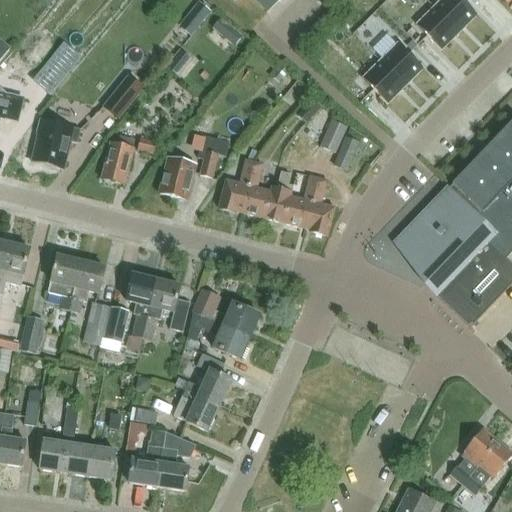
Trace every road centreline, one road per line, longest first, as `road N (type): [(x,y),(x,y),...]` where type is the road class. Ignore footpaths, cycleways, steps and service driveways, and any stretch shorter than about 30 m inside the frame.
road 1 (residential): [(335,275),(0,190)]
road 2 (residential): [(335,275),(388,174),(511,47)]
road 3 (residential): [(228,511),(335,275)]
road 4 (residential): [(348,511),(438,336)]
